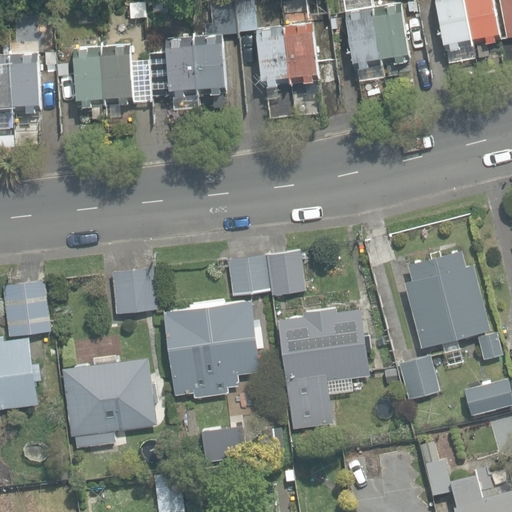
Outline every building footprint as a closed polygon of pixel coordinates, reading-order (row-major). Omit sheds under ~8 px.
[(142,0),(132,1),(134,16),(148,14),(146,0),(142,0)] [(175,94),(176,108),(202,107),(201,93),(215,92),(216,105),(227,105),(223,34),(238,33),(235,0),(211,0),(213,22),(206,23),(207,35),(167,38),(168,54),(152,56),(155,96),(175,94)] [(153,0),(155,12),(165,10),(164,0),(153,0)] [(238,0),(242,31),(257,29),(254,0),(238,0)] [(307,0),(309,15),(330,12),(328,0),(307,0)] [(470,43),(474,43),(465,0),(437,0),(446,48),(460,45),(462,58),(472,56),(470,43)] [(465,0),(474,43),(477,42),(480,55),(489,53),(487,40),(500,37),(493,0),(465,0)] [(511,0),(499,0),(507,36),(511,34),(511,0)] [(373,5),(383,62),(387,62),(389,75),(399,73),(396,60),(411,58),(401,1),(373,5)] [(379,63),(383,62),(373,5),(346,10),(356,67),(369,65),(371,78),(381,76),(379,63)] [(268,84),(269,97),(280,96),(279,84),(306,80),(307,92),(319,91),(317,80),(322,79),(315,20),(258,27),(265,84),(268,84)] [(94,105),(95,118),(105,117),(104,105),(107,104),(107,107),(111,107),(111,117),(123,116),(122,104),(155,101),(152,59),(134,60),(133,44),(76,48),(80,106),(94,105)] [(11,52),(15,110),(18,110),(18,123),(29,123),(28,110),(41,109),(38,51),(11,52)] [(46,52),(47,65),(57,64),(56,51),(46,52)] [(11,110),(15,110),(11,52),(0,53),(0,112),(1,124),(12,123),(11,110)] [(59,61),(60,74),(70,73),(69,60),(59,61)] [(271,287),(272,294),(309,288),(303,247),(229,258),(234,292),(271,287)] [(404,279),(422,347),(492,328),(474,262),(466,264),(462,247),(408,261),(413,277),(404,279)] [(150,265),(111,270),(116,312),(156,306),(150,265)] [(25,280),(30,320),(52,317),(47,277),(25,280)] [(194,303),(164,308),(178,390),(189,388),(189,391),(195,390),(196,397),(231,391),(231,386),(244,383),(242,370),(262,367),(258,346),(268,344),(264,321),(256,323),(251,297),(227,301),(226,295),(194,300),(194,303)] [(280,316),(291,405),(330,400),(329,393),(353,390),(351,375),(369,372),(361,308),(339,311),(338,306),(305,310),(305,313),(280,316)] [(478,334),(484,358),(503,354),(498,329),(478,334)] [(0,406),(40,401),(37,380),(41,379),(39,362),(33,362),(29,334),(6,338),(5,332),(0,333),(0,406)] [(77,434),(78,447),(118,441),(116,429),(159,422),(156,400),(160,399),(157,378),(153,379),(150,355),(119,359),(118,353),(93,356),(94,362),(64,366),(74,435),(77,434)] [(399,361),(409,398),(440,390),(430,353),(399,361)] [(464,386),(471,414),(511,403),(511,387),(509,375),(464,386)] [(286,425),(265,426),(266,459),(287,458),(286,425)] [(204,467),(219,465),(217,446),(202,448),(204,467)] [(424,457),(433,499),(451,495),(444,461),(439,462),(437,454),(424,457)] [(154,477),(159,511),(185,511),(180,473),(154,477)] [(453,511),(511,511),(511,492),(482,501),(476,477),(450,484),(457,510),(453,511)]
